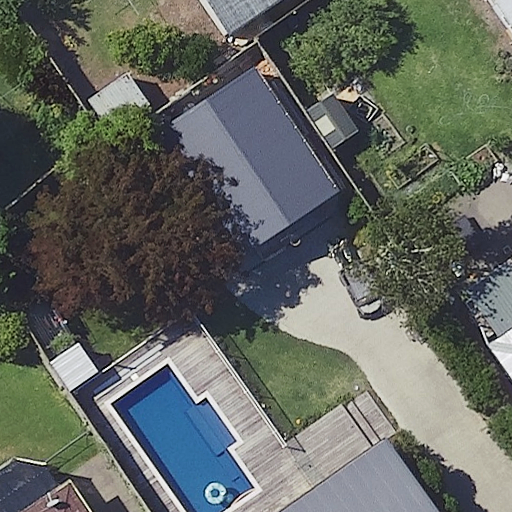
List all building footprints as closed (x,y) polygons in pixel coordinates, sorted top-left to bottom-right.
[(287,0),(209,0),(232,36),(287,0)] [(511,0),(491,0),(511,30),(511,0)] [(341,265),(343,254),(342,242),(338,230),(331,220),(321,212),(309,206),(296,204),(282,205),(270,210),(259,217),(251,226),(246,238),(244,249),(245,261),(249,273),(256,283),(266,291),(278,297),(291,299),(305,298),(318,293),(328,286),(336,276),(341,265)] [(511,361),(511,256),(464,288),(501,345),(511,361)] [(184,402),(109,450),(148,511),(232,511),(248,502),(184,402)] [(298,508),(293,511),(442,511),(383,428),(289,496),(298,508)] [(73,511),(40,462),(0,488),(0,511),(73,511)]
